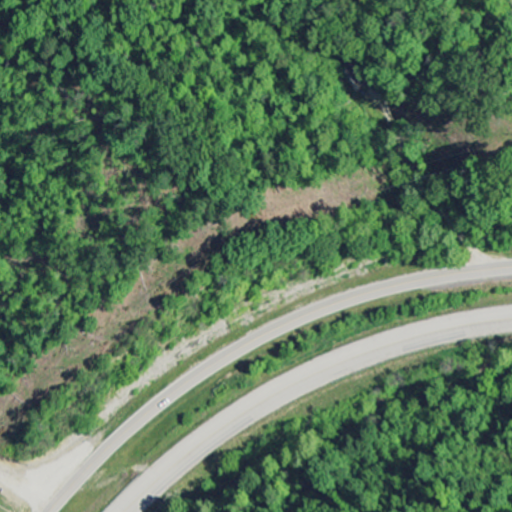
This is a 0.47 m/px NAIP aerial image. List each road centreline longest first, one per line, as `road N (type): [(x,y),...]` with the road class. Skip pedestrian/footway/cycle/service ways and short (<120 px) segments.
road 1 (secondary): [(48,511),(141,418),(249,343),(390,287),(511,267)]
road 2 (residential): [(127,511),(230,425),(311,377),(399,343),(511,320)]
